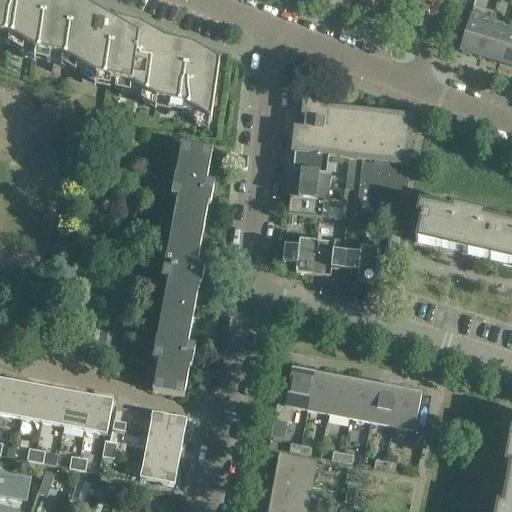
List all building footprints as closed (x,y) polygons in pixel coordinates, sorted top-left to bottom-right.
[(0,0),(0,37),(9,40),(37,55),(62,60),(96,79),(130,87),(156,102),(183,108),(211,123),(219,64),(192,48),(165,43),(139,27),(112,21),(97,16),(71,1),(68,0),(0,0)] [(351,0),(372,8),(375,2),(384,5),(385,0),(351,0)] [(471,17),(460,52),(480,58),(491,23),(471,17)] [(491,23),(480,58),(499,64),(510,29),(491,23)] [(511,29),(510,29),(499,64),(511,67),(511,29)] [(409,167),(413,121),(414,117),(326,108),(327,96),(304,93),(302,104),(301,117),(305,118),(304,130),(294,128),(291,154),(295,155),(328,158),(349,160),(357,161),(355,177),(354,192),(354,196),(353,206),(352,217),(395,221),(409,167)] [(175,178),(174,189),(212,196),(214,186),(207,184),(212,154),(182,148),(176,178),(175,178)] [(328,158),(295,155),(293,172),(301,173),(300,186),(330,189),(331,176),(327,176),(328,158)] [(355,177),(357,161),(349,160),(349,161),(347,176),(355,177)] [(354,192),(355,177),(347,176),(345,191),(354,192)] [(290,199),(288,217),(319,221),(322,221),(324,202),(328,203),(330,189),(300,186),(298,200),(290,199)] [(178,200),(172,232),(202,238),(208,206),(211,206),(212,196),(174,189),(172,199),(178,200)] [(424,205),(415,243),(478,257),(487,219),(424,205)] [(478,257),(511,264),(511,225),(487,219),(478,257)] [(329,222),(322,221),(319,221),(318,228),(328,229),(329,222)] [(166,260),(164,270),(203,277),(205,267),(197,266),(202,238),(172,232),(167,260),(166,260)] [(286,236),(283,266),(297,268),(296,276),(313,277),(317,244),(299,242),(299,237),(286,236)] [(317,244),(313,277),(330,279),(331,271),(344,273),(348,242),(335,241),(335,246),(317,244)] [(348,242),(344,273),(358,274),(357,282),(375,284),(378,250),(361,248),(361,244),(348,242)] [(169,281),(163,312),(193,317),(199,287),(201,287),(203,277),(164,270),(163,280),(169,281)] [(157,341),(155,352),(193,359),(195,349),(188,348),(193,317),(163,312),(158,341),(157,341)] [(74,328),(72,338),(87,341),(89,331),(74,328)] [(89,331),(87,341),(99,344),(100,332),(89,331)] [(99,344),(98,346),(114,349),(116,335),(100,332),(99,344)] [(159,363),(153,394),(184,399),(190,369),(192,369),(193,359),(155,352),(153,362),(159,363)] [(292,372),(287,398),(278,396),(273,422),(290,425),(293,411),(308,414),(315,377),(292,372)] [(315,377),(308,414),(330,418),(337,381),(315,377)] [(337,381),(330,418),(352,422),(358,385),(337,381)] [(6,382),(0,414),(0,416),(20,420),(27,386),(6,382)] [(358,385),(352,422),(373,425),(377,403),(379,389),(358,385)] [(27,386),(20,420),(43,425),(50,390),(27,386)] [(377,403),(373,425),(394,429),(400,393),(379,389),(377,403)] [(50,390),(43,425),(63,428),(69,394),(50,390)] [(400,393),(394,429),(415,433),(421,397),(400,393)] [(69,394),(63,428),(84,432),(90,398),(69,394)] [(90,398),(84,432),(107,437),(113,402),(90,398)] [(152,415),(148,436),(183,443),(187,421),(152,415)] [(113,430),(124,432),(126,425),(114,422),(113,430)] [(148,436),(144,459),(178,466),(183,443),(148,436)] [(117,445),(105,443),(104,450),(116,453),(117,445)] [(301,447),(291,445),(289,455),(299,457),(301,447)] [(311,449),(301,447),(299,457),(309,458),(311,449)] [(116,453),(104,450),(102,458),(114,460),(116,453)] [(37,452),(29,451),(26,463),(34,464),(37,452)] [(45,454),(37,452),(34,464),(42,466),(45,454)] [(343,455),(333,453),(331,463),(342,465),(343,455)] [(56,468),(58,456),(45,454),(43,465),(56,468)] [(354,457),(343,455),(342,465),(352,466),(354,457)] [(79,460),(72,458),(69,470),(77,472),(79,460)] [(280,458),(276,481),(312,488),(317,465),(280,458)] [(144,459),(140,480),(175,486),(178,466),(144,459)] [(87,462),(79,460),(77,472),(85,473),(87,462)] [(386,464),(375,462),(374,471),(384,473),(386,464)] [(396,466),(386,464),(384,473),(394,475),(396,466)] [(0,507),(0,506),(15,511),(18,511),(23,501),(27,502),(32,479),(0,472),(0,507)] [(51,488),(55,474),(46,473),(42,485),(51,488)] [(276,481),(272,502),(309,508),(312,488),(276,481)] [(357,486),(348,484),(346,494),(355,496),(357,486)] [(511,511),(511,491),(505,490),(500,511),(511,511)] [(355,496),(346,494),(344,505),(353,506),(355,496)] [(272,502),(269,511),(307,511),(309,508),(272,502)]
